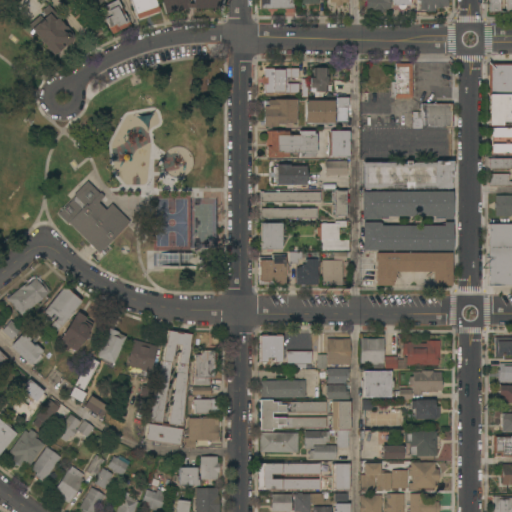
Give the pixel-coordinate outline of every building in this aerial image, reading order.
[(118,0),(130,23),(112,34),(108,26),(109,26),(101,12),(108,9),(106,4),(113,0),(118,0)] [(129,0),(154,0),(158,10),(136,18),(129,0)] [(161,0),(219,0),(219,7),(187,8),(165,12),(161,0)] [(293,0),(293,8),(292,8),(292,12),(285,12),(285,8),(275,8),(275,10),(267,10),(267,8),(259,8),(259,0),(293,0)] [(383,8),(383,13),(372,12),(372,8),(365,8),(365,1),(363,1),(363,0),(389,0),(389,8),(383,8)] [(393,6),(393,5),(392,5),(392,0),(410,0),(410,3),(409,3),(409,5),(405,5),(404,7),(403,8),(400,8),(398,8),(397,6),(393,6)] [(419,0),(447,0),(447,5),(442,5),(442,7),(434,7),(434,12),(426,12),(426,9),(419,9),(419,0)] [(489,0),(499,0),(499,12),(489,12),(489,0)] [(46,48),(47,47),(28,25),(39,15),(42,19),(47,15),(42,10),(48,4),(73,33),(73,36),(73,40),(72,41),(68,44),(65,45),(64,45),(53,55),(49,50),(46,48)] [(411,97),(390,97),(390,81),(395,81),(395,62),(412,62),(411,97)] [(511,93),(488,93),(488,63),(511,63),(511,93)] [(298,67),(298,77),(286,77),(286,83),(298,83),(298,92),(264,93),(264,88),(262,88),(262,70),(264,70),(264,68),(298,67)] [(327,67),(327,75),(326,75),(326,91),(309,91),(309,77),(311,77),(312,67),(327,67)] [(511,124),(488,124),(488,93),(511,93),(511,124)] [(347,122),(336,122),(336,97),(347,97),(347,122)] [(296,122),(285,122),(285,124),(277,124),(277,126),(274,126),(265,126),(263,126),(263,105),(263,101),(267,101),(267,99),(273,99),(295,99),(296,122)] [(333,100),(333,124),(305,124),(305,123),(304,123),(304,100),(333,100)] [(412,128),(412,112),(420,111),(420,103),(451,103),(452,127),(412,128)] [(511,127),(511,137),(509,137),(509,139),(505,139),(505,137),(490,137),(490,136),(489,136),(489,128),(490,128),(490,127),(511,127)] [(298,134),(298,130),(312,130),(312,133),(315,133),(315,153),(313,153),(313,156),(298,156),(298,152),(288,152),(288,156),(281,156),(281,157),(266,157),(266,154),(264,154),(264,148),(265,148),(265,130),(287,130),(287,134),(298,134)] [(348,156),(330,156),(330,155),(328,155),(328,131),(330,131),(330,130),(348,130),(348,156)] [(505,143),(505,141),(508,141),(508,143),(511,143),(511,153),(491,153),(491,152),(489,152),(489,145),(491,145),(491,143),(505,143)] [(511,158),(511,170),(509,170),(509,168),(490,168),(491,169),(488,169),(488,158),(511,158)] [(346,160),(346,175),(324,175),(324,174),(319,174),(319,164),(324,164),(324,160),(346,160)] [(361,187),(361,162),(398,162),(400,163),(404,163),(404,160),(410,161),(410,163),(411,163),(412,162),(434,162),(434,160),(451,160),(451,176),(449,176),(449,187),(361,187)] [(305,165),(305,184),(282,184),(282,182),(273,182),(273,166),(275,166),(275,164),(289,164),(289,165),(305,165)] [(488,185),(488,173),(508,173),(508,181),(511,181),(511,185),(488,185)] [(98,252),(68,222),(67,223),(57,213),(74,196),(73,194),(87,180),(98,192),(99,191),(104,196),(97,202),(105,209),(110,203),(128,221),(98,252)] [(345,215),(336,215),(336,216),(333,216),(333,215),(331,215),(331,201),(330,201),(330,192),(331,192),(331,190),(332,190),(332,189),(336,189),(336,190),(345,190),(345,215)] [(316,208),(316,218),(262,218),(262,219),(258,219),(258,190),(262,190),(262,192),(319,192),(319,202),(260,202),(260,208),(316,208)] [(452,191),(452,219),(443,219),(443,216),(380,216),(380,218),(378,218),(378,219),(361,219),(361,191),(452,191)] [(511,195),(511,215),(510,215),(510,216),(494,216),(494,195),(511,195)] [(318,239),(318,236),(316,236),(316,227),(318,227),(318,223),(321,223),(321,222),(325,222),(325,223),(334,223),(334,221),(345,221),(345,226),(337,226),(337,239),(318,239)] [(259,240),(257,240),(257,231),(259,231),(259,222),(280,222),(280,227),(283,227),(283,243),(280,243),(280,249),(263,249),(263,250),(258,250),(259,240)] [(362,250),(362,222),(379,222),(379,223),(381,223),(381,225),(443,225),(443,222),(452,222),(452,250),(362,250)] [(488,223),(511,223),(511,285),(488,285),(488,223)] [(301,251),(301,259),(297,259),(297,263),(289,263),(289,251),(301,251)] [(321,259),(333,259),(333,252),(346,252),(346,260),(341,260),(341,285),(328,285),(328,281),(321,281),(321,259)] [(451,252),(451,285),(434,285),(434,279),(432,279),(432,271),(394,271),(394,280),(392,280),(392,285),(376,285),(376,252),(451,252)] [(258,284),(258,257),(271,257),(271,254),(283,254),(284,284),(258,284)] [(317,258),(317,268),(317,284),(295,284),(295,267),(298,267),(298,266),(301,266),(301,263),(304,263),(304,258),(317,258)] [(7,298),(26,281),(28,283),(34,278),(39,283),(41,281),(49,290),(21,315),(7,298)] [(63,286),(70,292),(71,290),(77,295),(76,297),(81,301),(55,332),(48,327),(56,317),(52,313),(49,317),(42,311),(63,286)] [(58,340),(76,312),(93,323),(87,332),(89,333),(85,340),(83,339),(75,351),(58,340)] [(20,329),(11,339),(1,330),(9,320),(20,329)] [(113,363),(96,356),(108,327),(118,332),(118,333),(125,336),(113,363)] [(175,331),(176,331),(182,332),(190,334),(188,346),(189,346),(186,364),(187,365),(181,426),(168,424),(168,426),(181,429),(179,445),(144,439),(147,423),(160,425),(161,423),(147,420),(160,360),(162,361),(165,343),(167,330),(175,331)] [(23,332),(30,339),(28,340),(33,345),(35,343),(42,350),(39,354),(42,357),(33,366),(30,363),(29,364),(9,346),(23,332)] [(259,335),(260,335),(260,334),(266,334),(266,335),(274,335),(274,334),(280,334),(280,335),(281,335),(281,362),(273,362),(273,358),(267,358),(267,362),(259,362),(259,335)] [(494,337),(510,337),(510,336),(511,336),(511,354),(501,354),(501,357),(494,357),(494,337)] [(349,338),(349,364),(339,364),(339,367),(329,367),(329,364),(326,364),(326,338),(349,338)] [(383,338),(383,368),(377,368),(377,364),(372,364),(372,363),(359,363),(359,338),(383,338)] [(157,346),(150,371),(125,364),(132,339),(157,346)] [(439,357),(437,357),(437,365),(406,365),(406,354),(401,354),(401,343),(407,343),(407,342),(416,342),(416,343),(425,343),(425,340),(439,340),(439,357)] [(194,384),(194,354),(200,354),(200,350),(214,350),(214,378),(209,378),(209,384),(194,384)] [(286,351),(311,351),(311,364),(306,364),(306,367),(286,367),(286,351)] [(99,361),(83,392),(84,393),(81,399),(83,400),(82,403),(69,396),(86,363),(84,361),(87,355),(99,361)] [(317,355),(326,355),(326,369),(317,369),(317,355)] [(396,356),(396,368),(384,369),(384,356),(396,356)] [(511,363),(511,382),(497,382),(497,370),(498,370),(498,363),(511,363)] [(348,368),(348,377),(345,377),(345,383),(327,383),(327,373),(325,373),(325,369),(326,369),(326,368),(348,368)] [(390,370),(390,380),(392,380),(392,387),(390,387),(390,397),(362,397),(362,388),(360,388),(360,380),(362,380),(362,370),(390,370)] [(420,371),(420,370),(432,370),(432,371),(440,371),(440,380),(442,380),(442,390),(436,390),(436,391),(426,391),(426,390),(421,390),(421,395),(412,395),(412,384),(408,384),(408,376),(412,376),(412,371),(420,371)] [(11,407),(18,398),(27,405),(29,402),(25,399),(28,395),(20,389),(28,379),(43,391),(42,393),(46,396),(26,420),(11,407)] [(304,380),(304,397),(260,397),(260,380),(304,380)] [(345,384),(345,390),(348,390),(348,399),(326,399),(326,394),(325,394),(325,385),(326,385),(326,384),(345,384)] [(511,385),(511,403),(501,403),(500,396),(499,396),(499,385),(511,385)] [(210,386),(209,394),(191,394),(191,386),(210,386)] [(411,389),(411,398),(399,399),(393,399),(393,390),(398,390),(398,389),(411,389)] [(106,406),(100,417),(83,406),(90,395),(106,406)] [(49,420),(38,412),(48,399),(52,402),(54,400),(59,404),(58,406),(59,407),(49,420)] [(210,399),(217,399),(218,402),(218,414),(210,414),(210,413),(194,413),(194,405),(193,405),(193,399),(210,399)] [(259,399),(271,399),(271,402),(325,401),(325,412),(271,412),(271,418),(325,417),(325,427),(271,427),(271,430),(259,430),(259,399)] [(439,418),(413,418),(413,409),(409,409),(409,400),(414,400),(414,399),(434,399),(434,406),(439,406),(439,418)] [(349,430),(347,430),(347,447),(338,447),(335,443),(336,430),(330,430),(330,401),(349,401),(349,430)] [(511,431),(501,431),(501,413),(511,413),(511,431)] [(74,428),(76,430),(71,437),(69,435),(65,441),(55,434),(69,414),(79,421),(74,428)] [(183,437),(187,437),(188,417),(198,418),(198,416),(206,416),(206,418),(214,418),(218,418),(218,429),(217,429),(217,440),(195,439),(195,447),(182,447),(183,437)] [(0,451),(0,420),(3,423),(5,421),(10,425),(8,427),(15,433),(0,451)] [(83,420),(93,427),(86,436),(76,429),(83,420)] [(28,466),(23,462),(20,466),(10,459),(13,455),(8,452),(24,430),(27,432),(30,429),(37,434),(35,438),(44,444),(28,466)] [(328,431),(328,441),(325,441),(325,443),(321,443),(321,444),(312,444),(312,448),(303,448),(303,431),(328,431)] [(434,431),(434,435),(438,435),(438,448),(435,448),(435,455),(413,455),(408,455),(408,448),(408,443),(403,443),(403,432),(407,432),(407,431),(434,431)] [(297,433),(297,452),(259,451),(259,432),(297,433)] [(511,455),(510,455),(510,457),(492,457),(492,436),(511,436),(511,455)] [(321,445),(335,445),(335,459),(312,458),(309,458),(309,450),(313,450),(313,445),(321,445)] [(402,445),(402,446),(404,446),(404,454),(402,454),(402,459),(381,459),(381,457),(380,457),(380,453),(381,453),(381,445),(402,445)] [(46,446),(60,457),(42,481),(34,475),(36,472),(30,468),(46,446)] [(95,454),(104,460),(94,476),(85,471),(95,454)] [(116,472),(116,473),(112,470),(107,466),(113,456),(118,459),(119,455),(129,461),(127,464),(128,464),(122,475),(116,472)] [(199,456),(216,456),(216,463),(218,463),(218,472),(216,472),(216,479),(199,478),(199,456)] [(434,462),(434,469),(438,469),(438,480),(434,480),(434,487),(417,487),(417,489),(408,489),(408,482),(411,482),(411,475),(408,475),(408,466),(410,466),(410,462),(434,462)] [(257,463),(319,463),(319,474),(270,474),(270,478),(319,478),(319,489),(257,489),(257,463)] [(348,489),(331,489),(331,463),(348,463),(348,489)] [(359,474),(363,474),(363,463),(379,463),(379,472),(390,472),(390,490),(375,490),(375,474),(374,474),(374,491),(359,491),(359,474)] [(511,463),(511,485),(501,485),(501,464),(511,463)] [(52,492),(67,469),(68,470),(71,466),(83,474),(80,478),(83,480),(68,503),(52,492)] [(112,474),(110,479),(107,484),(106,483),(104,487),(93,481),(102,467),(112,474)] [(179,467),(196,467),(196,476),(198,476),(198,485),(178,484),(179,467)] [(406,488),(391,488),(391,469),(406,469),(406,488)] [(90,487),(104,495),(93,511),(80,511),(82,509),(79,507),(90,487)] [(157,507),(155,511),(144,506),(145,503),(141,502),(146,489),(156,493),(157,489),(160,490),(161,487),(166,489),(164,492),(166,492),(161,509),(157,507)] [(195,511),(195,488),(216,488),(216,495),(218,495),(218,511),(195,511)] [(132,511),(116,511),(124,491),(129,493),(128,496),(136,499),(136,501),(137,501),(132,511)] [(293,511),(293,493),(308,493),(323,493),(323,503),(309,503),(309,511),(293,511)] [(347,493),(347,502),(333,501),(334,493),(347,493)] [(403,511),(385,511),(385,493),(403,493),(403,511)] [(409,511),(409,493),(425,493),(425,498),(434,498),(434,501),(438,501),(438,511),(409,511)] [(290,494),(290,511),(288,511),(285,511),(270,511),(270,494),(290,494)] [(359,511),(359,494),(381,494),(381,511),(359,511)] [(511,511),(491,511),(491,495),(499,495),(499,497),(511,497),(511,511)] [(175,511),(177,500),(188,501),(187,511),(175,511)] [(348,511),(333,511),(335,511),(335,503),(348,503),(348,511)]
